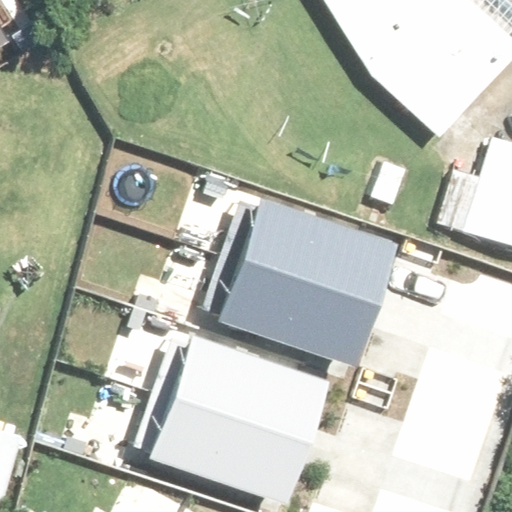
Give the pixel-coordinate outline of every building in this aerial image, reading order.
[(427,131),(511,42),(511,0),(322,0),(362,68),(427,131)] [(448,170),(432,228),(511,249),(511,149),(483,142),(474,177),(448,170)] [(126,333),(77,323),(60,402),(109,413),(126,333)] [(218,511),(256,397),(141,360),(91,511),(218,511)] [(0,506),(16,442),(0,438),(0,506)] [(423,511),(474,511),(485,465),(419,449),(409,489),(428,493),(423,511)]
